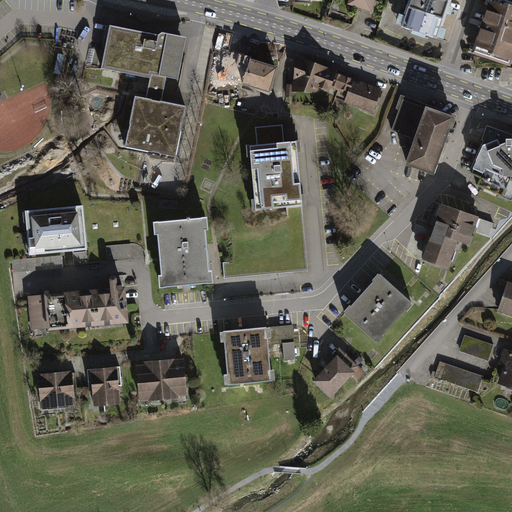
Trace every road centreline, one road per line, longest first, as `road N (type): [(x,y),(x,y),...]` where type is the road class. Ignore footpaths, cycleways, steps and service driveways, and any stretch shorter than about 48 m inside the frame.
road 1 (residential): [(474,96),(440,184),(319,301),(162,317),(146,303),(143,269)]
road 2 (primary): [(262,20),(441,83)]
road 3 (unknown): [(204,21),(187,142),(174,166),(158,170)]
